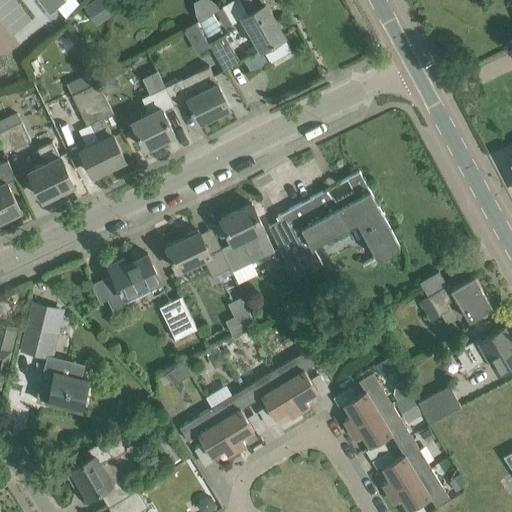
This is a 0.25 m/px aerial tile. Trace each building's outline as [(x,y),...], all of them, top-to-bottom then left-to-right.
[(42,0),(50,9),(61,0),(42,0)] [(122,0),(93,0),(84,6),(96,24),(126,5),(122,0)] [(240,0),(231,0),(222,6),(232,22),(240,17),(248,13),(240,0)] [(262,0),(240,0),(248,13),(240,17),(255,43),(259,50),(261,48),(264,47),(284,36),(284,35),(266,3),(264,4),(262,0)] [(240,60),(225,35),(209,44),(224,69),(240,60)] [(208,65),(196,71),(199,77),(184,84),(181,78),(167,86),(175,103),(188,97),(192,106),(191,107),(192,110),(194,110),(200,121),(230,107),(218,82),(217,83),(208,65)] [(175,103),(167,86),(158,69),(143,77),(151,93),(142,98),(149,112),(132,121),(146,148),(175,134),(163,109),(175,103)] [(112,134),(103,116),(113,111),(99,81),(73,94),(87,124),(90,122),(99,140),(81,149),(93,174),(125,158),(113,133),(112,134)] [(0,139),(5,152),(31,140),(22,120),(18,111),(0,119),(0,139)] [(74,183),(65,165),(61,155),(60,156),(53,143),(37,150),(44,163),(30,170),(43,198),(74,183)] [(16,177),(8,159),(0,162),(0,219),(21,209),(7,181),(16,177)] [(355,189),(335,200),(325,188),(277,214),(286,230),(274,236),(293,278),(322,262),(312,245),(357,220),(377,256),(400,244),(360,170),(348,176),(355,189)] [(233,242),(220,248),(237,284),(239,283),(233,269),(275,249),(252,202),(221,217),(233,242)] [(237,284),(220,248),(210,253),(198,228),(185,234),(186,236),(168,245),(167,243),(166,244),(178,269),(203,258),(212,276),(214,275),(216,278),(214,279),(220,292),(237,284)] [(160,279),(156,270),(148,252),(126,263),(123,257),(109,264),(122,291),(107,298),(114,312),(129,305),(124,296),(149,284),(154,294),(164,289),(159,279),(160,279)] [(439,313),(451,306),(447,301),(456,295),(471,319),(485,310),(487,311),(488,309),(493,306),(474,274),(452,287),(449,282),(428,295),(439,313)] [(160,306),(175,338),(197,327),(182,295),(160,306)] [(233,315),(226,318),(232,332),(254,322),(242,295),(227,301),(233,315)] [(428,295),(419,300),(430,319),(439,313),(428,295)] [(27,323),(21,347),(48,354),(53,355),(56,345),(59,332),(56,331),(62,307),(33,299),(27,323)] [(464,356),(470,367),(489,356),(499,371),(511,363),(511,338),(511,339),(508,332),(505,334),(501,328),(480,340),(478,336),(460,347),(465,355),(464,356)] [(0,359),(7,362),(10,350),(0,346),(0,359)] [(275,368),(300,410),(310,404),(306,397),(318,390),(307,372),(308,367),(315,362),(307,348),(275,368)] [(166,372),(174,384),(192,373),(185,361),(166,372)] [(42,381),(37,399),(49,402),(49,399),(81,407),(86,388),(88,380),(56,372),(44,368),(44,370),(41,381),(42,381)] [(243,387),(252,401),(259,396),(264,398),(275,416),(287,408),(291,415),(300,410),(275,368),(243,387)] [(344,418),(350,428),(392,402),(372,371),(359,379),(363,386),(362,391),(344,402),(351,414),(344,418)] [(396,382),(393,392),(397,398),(409,391),(402,379),(396,382)] [(450,384),(418,400),(429,422),(461,405),(450,384)] [(243,387),(211,406),(237,448),(246,442),(242,436),(254,428),(243,410),(244,405),(252,401),(243,387)] [(393,435),(397,443),(411,434),(392,402),(350,428),(356,437),(363,433),(370,445),(388,434),(393,435)] [(237,448),(211,406),(180,426),(188,439),(195,435),(200,436),(211,454),(223,447),(228,454),(237,448)] [(99,490),(108,505),(137,487),(129,473),(123,476),(115,463),(109,462),(107,457),(112,454),(115,455),(125,449),(128,440),(120,427),(87,447),(92,455),(72,467),(89,496),(99,490)] [(166,432),(157,438),(173,463),(182,457),(188,453),(173,428),(166,432)] [(383,482),(389,491),(431,466),(411,434),(397,443),(402,450),(401,455),(383,466),(390,478),(383,482)] [(389,491),(395,501),(401,496),(409,509),(427,498),(432,499),(436,506),(450,498),(431,466),(389,491)] [(108,505),(112,511),(136,511),(148,505),(137,487),(108,505)]
